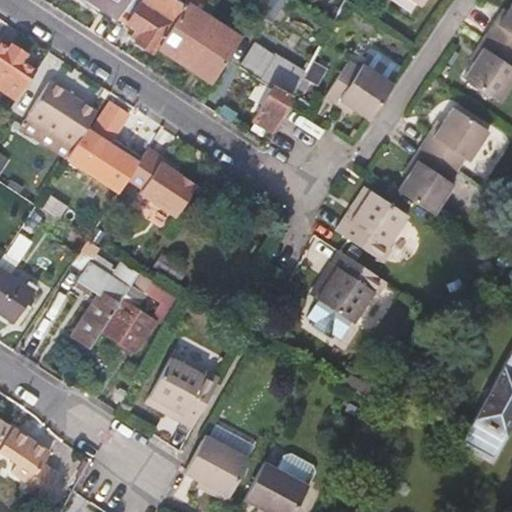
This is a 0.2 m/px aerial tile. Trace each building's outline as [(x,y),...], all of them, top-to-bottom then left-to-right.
[(83,0),(115,21),(116,19),(128,0),(83,0)] [(134,44),(150,55),(170,23),(174,26),(185,8),(172,0),(145,0),(142,5),(134,0),(128,0),(116,19),(135,31),(140,34),(134,44)] [(406,0),(418,8),(423,0),(406,0)] [(266,102),(254,122),(272,134),(303,79),(188,4),(185,8),(174,26),(159,47),(176,58),(179,54),(217,80),(229,62),(265,86),(258,96),(266,102)] [(511,4),(509,9),(501,22),(496,18),(480,44),(485,47),(477,59),(465,77),(502,100),(511,84),(511,4)] [(503,6),(496,18),(501,22),(509,9),(503,6)] [(128,40),(134,44),(140,34),(135,31),(128,40)] [(0,74),(8,80),(2,90),(17,101),(36,73),(21,62),(27,54),(11,44),(8,49),(0,43),(0,74)] [(472,56),(477,59),(485,47),(480,44),(472,56)] [(369,62),(390,77),(398,67),(376,52),(369,62)] [(366,125),(390,88),(361,69),(358,73),(346,65),(322,101),(334,109),(337,106),(349,114),(366,125)] [(96,114),(49,82),(27,115),(74,146),(80,137),(96,114)] [(455,103),(444,120),(436,133),(430,129),(416,153),(421,156),(413,168),(402,185),(439,209),(457,180),(452,176),(468,152),(473,156),(492,127),(455,103)] [(109,104),(100,119),(118,130),(128,116),(109,104)] [(334,109),(346,118),(349,114),(337,106),(334,109)] [(67,158),(74,146),(27,115),(19,127),(67,158)] [(439,116),(430,129),(436,133),(444,120),(439,116)] [(118,130),(100,119),(85,141),(80,137),(74,146),(67,158),(66,159),(106,185),(117,167),(101,156),(118,130)] [(142,124),(127,146),(140,155),(155,132),(142,124)] [(127,179),(143,190),(140,195),(176,218),(196,187),(175,173),(161,163),(164,158),(147,148),(127,179)] [(416,153),(408,165),(413,168),(421,156),(416,153)] [(179,168),(164,158),(161,163),(175,173),(179,168)] [(345,214),(353,218),(373,188),(366,183),(345,214)] [(212,188),(203,202),(217,211),(226,198),(212,188)] [(385,259),(395,245),(391,243),(412,213),(373,188),(353,218),(345,214),(336,227),(385,259)] [(358,319),(378,290),(380,292),(389,280),(342,248),(315,289),(358,319)] [(80,281),(103,296),(74,340),(90,350),(101,331),(121,301),(137,276),(122,265),(115,275),(111,272),(114,269),(95,257),(80,281)] [(0,314),(15,324),(35,293),(0,269),(0,314)] [(121,301),(124,302),(103,332),(135,354),(155,323),(139,312),(149,296),(162,304),(157,313),(168,320),(178,302),(137,276),(121,301)] [(162,304),(149,296),(139,312),(155,323),(163,329),(168,320),(157,313),(162,304)] [(101,331),(103,332),(124,302),(121,301),(101,331)] [(511,350),(456,438),(486,457),(511,415),(511,350)] [(192,432),(220,382),(206,374),(204,376),(172,359),(149,399),(182,417),(178,424),(192,432)] [(182,417),(149,399),(145,406),(178,424),(182,417)] [(0,438),(3,434),(4,435),(9,428),(0,421),(0,438)] [(24,450),(17,460),(32,471),(21,485),(37,496),(54,473),(39,461),(46,451),(11,425),(9,428),(4,435),(3,436),(24,450)] [(252,458),(208,433),(187,470),(203,479),(231,495),(252,458)] [(247,499),(271,511),(297,511),(320,472),(318,465),(296,453),(289,455),(282,468),(268,460),(247,499)] [(203,479),(200,484),(228,500),(231,495),(203,479)] [(61,482),(51,498),(64,506),(73,489),(61,482)] [(245,503),(261,511),(271,511),(247,499),(245,503)]
